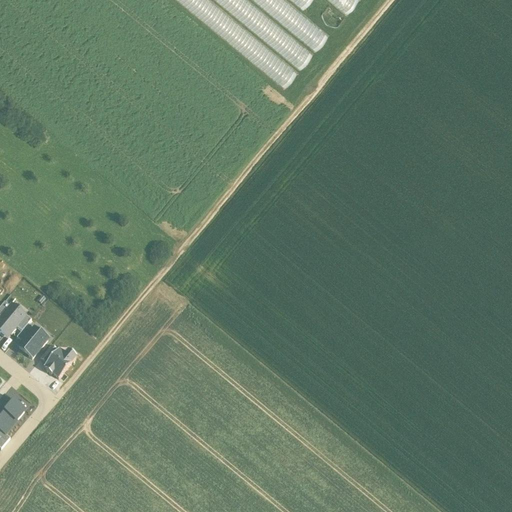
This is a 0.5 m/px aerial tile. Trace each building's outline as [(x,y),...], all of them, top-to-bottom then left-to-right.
[(179,0),(286,85),(298,70),(210,0),(179,0)] [(336,0),(349,10),(357,0),(336,0)] [(0,308),(0,318),(9,308),(4,304),(0,308)] [(0,334),(8,341),(17,329),(26,318),(11,305),(9,308),(0,318),(0,334)] [(31,321),(26,318),(17,329),(21,333),(27,326),(31,321)] [(34,331),(27,326),(21,333),(16,340),(22,345),(34,331)] [(48,342),(34,331),(22,345),(19,349),(29,356),(28,357),(32,361),(48,342)] [(51,347),(40,361),(46,366),(57,352),(51,347)] [(58,351),(57,352),(46,366),(43,368),(46,370),(45,372),(51,376),(52,375),(58,380),(76,358),(68,352),(64,356),(58,351)] [(0,409),(5,414),(13,404),(4,396),(0,400),(0,409)] [(13,404),(5,414),(16,423),(24,413),(13,404)] [(0,432),(5,436),(16,423),(5,414),(0,409),(0,432)] [(10,440),(0,432),(0,449),(1,451),(10,440)]
